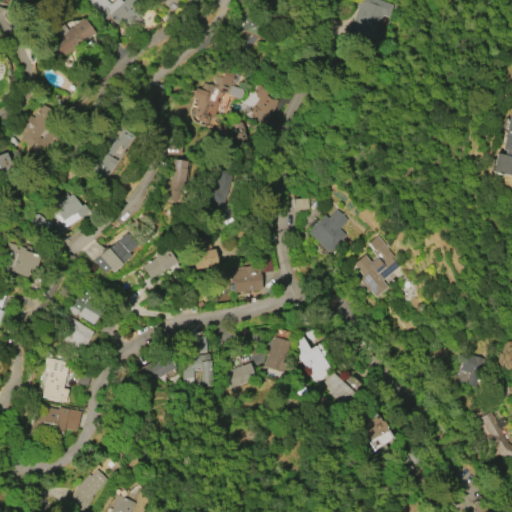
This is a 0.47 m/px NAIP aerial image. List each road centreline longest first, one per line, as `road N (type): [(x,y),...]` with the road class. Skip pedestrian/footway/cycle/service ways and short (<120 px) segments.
road 1 (residential): [(332,0),(279,138),(287,199),(283,267),(300,296),(344,319),(404,393),(466,492)]
road 2 (residential): [(231,0),(211,38),(156,87),(158,170),(146,190),(78,244),(27,321),(12,400)]
road 3 (residential): [(300,296),(177,322),(120,350),(77,454)]
road 4 (residential): [(66,117),(146,44),(230,2)]
road 5 (residential): [(0,1),(25,25),(38,57),(36,90),(0,118)]
road 6 (residential): [(12,400),(5,425),(11,451),(30,471),(77,454)]
